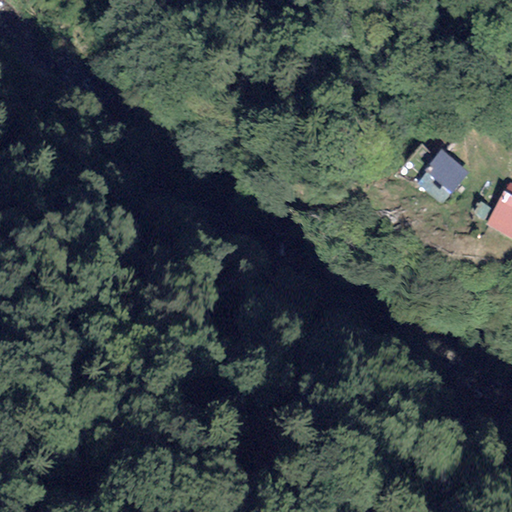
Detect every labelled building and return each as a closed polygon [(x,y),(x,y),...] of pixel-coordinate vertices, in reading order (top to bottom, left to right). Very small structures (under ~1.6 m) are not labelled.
[(450,193),(468,173),(441,149),(423,169),(450,193)] [(511,239),(511,184),(509,183),(486,225),(511,239)] [(424,200),(415,219),(432,227),(441,208),(424,200)] [(455,200),(428,226),(451,248),(477,222),(455,200)] [(511,282),(511,244),(500,279),(511,282)]
